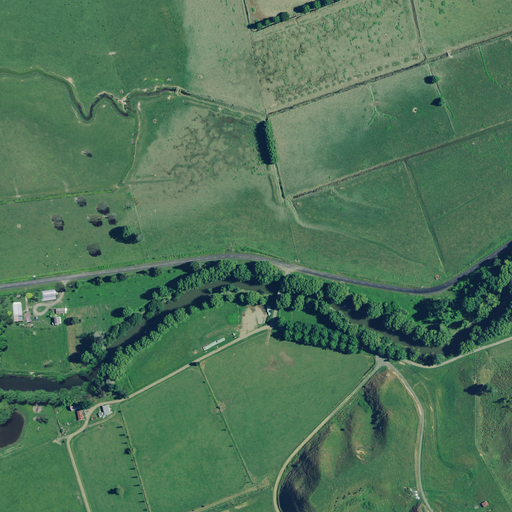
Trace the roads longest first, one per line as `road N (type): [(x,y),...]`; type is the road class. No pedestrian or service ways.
road 1 (tertiary): [(0,287),(238,255),(420,291),(442,287),(511,242)]
road 2 (track): [(288,265),(278,325),(409,355),(437,394),(438,448),(471,472),(459,487),(426,492),(436,511)]
